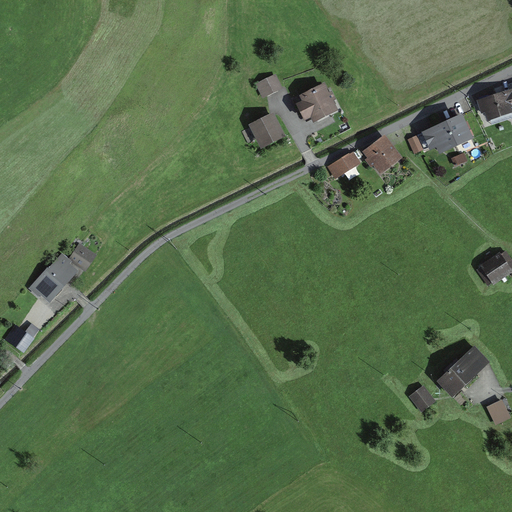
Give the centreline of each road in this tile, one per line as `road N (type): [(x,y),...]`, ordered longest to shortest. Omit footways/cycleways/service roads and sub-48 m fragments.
road 1 (unclassified): [(0,402),(136,252),(314,165)]
road 2 (unclassified): [(314,165),(511,70)]
